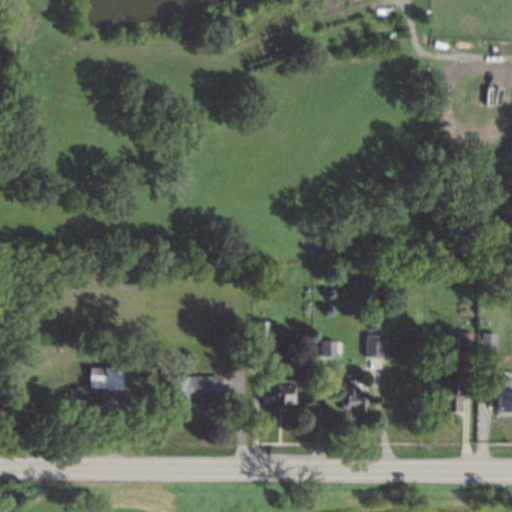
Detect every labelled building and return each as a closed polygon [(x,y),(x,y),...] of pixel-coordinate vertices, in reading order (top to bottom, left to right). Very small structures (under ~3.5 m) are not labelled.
[(376,327),(368,327),(368,313),(376,313),(376,327)] [(250,320),(265,320),(264,349),(256,349),(249,349),(250,320)] [(471,330),(455,330),(455,362),(465,362),(471,362),(471,330)] [(493,350),(483,350),(479,350),(479,331),(493,331),(493,350)] [(363,333),(381,333),(381,356),(363,356),(363,333)] [(332,339),(317,339),(317,355),(323,355),(332,355),(332,351),(338,351),(338,341),(332,341),(332,339)] [(118,388),(111,388),(102,388),(86,387),(86,385),(86,366),(119,367),(118,388)] [(350,410),(350,405),(349,405),(341,405),(341,373),(352,373),(351,390),(362,391),(362,410),(350,410)] [(184,406),(184,398),(217,398),(217,387),(217,374),(165,375),(165,406),(184,406)] [(494,411),(511,411),(511,390),(511,378),(487,378),(487,386),(491,386),(491,390),(494,390),(494,411)] [(273,379),(273,385),(267,385),(267,391),(259,391),(259,403),(278,403),(289,403),(289,379),(273,379)] [(454,381),(442,381),(442,389),(438,389),(438,401),(441,401),(441,411),(453,411),(453,407),(456,407),(458,407),(458,388),(454,388),(454,381)] [(86,385),(72,385),(72,387),(66,387),(66,401),(72,401),(72,406),(103,405),(102,388),(86,387),(86,385)]
